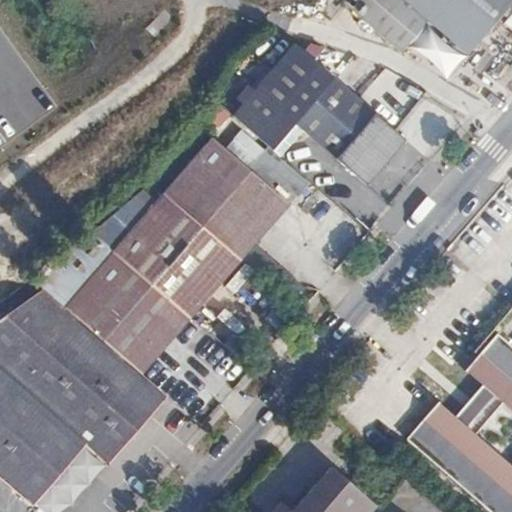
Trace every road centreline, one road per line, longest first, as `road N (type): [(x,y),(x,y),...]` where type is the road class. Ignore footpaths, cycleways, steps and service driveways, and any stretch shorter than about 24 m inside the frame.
road 1 (residential): [(511,130),(176,511)]
road 2 (unknown): [(72,511),(135,447),(160,446),(204,479)]
